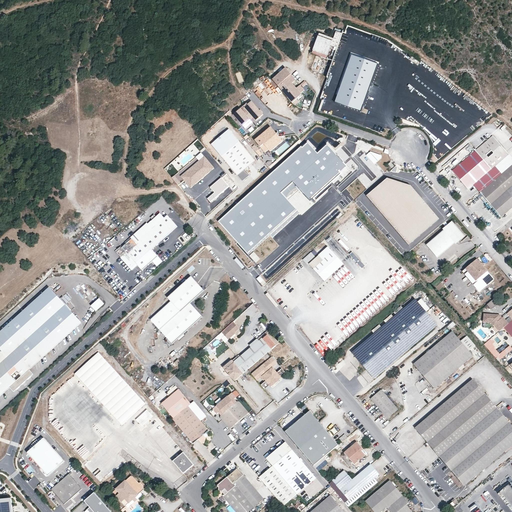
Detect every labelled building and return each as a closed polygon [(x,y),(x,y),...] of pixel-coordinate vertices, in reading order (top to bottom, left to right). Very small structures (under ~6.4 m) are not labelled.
[(338,49),(343,35),(336,33),(334,40),(331,47),(338,49)] [(333,43),(318,37),(313,51),(328,56),(330,49),(333,43)] [(360,111),(377,65),(352,56),(335,102),(360,111)] [(272,79),(292,102),(296,98),(301,94),(291,83),(286,78),(290,75),(290,74),(286,67),(272,79)] [(437,81),(430,88),(433,91),(440,84),(437,81)] [(447,107),(455,100),(441,84),(433,92),(447,107)] [(253,122),(250,118),(247,115),(250,112),(253,116),(256,119),(264,113),(252,100),(251,99),(245,104),(246,105),(245,106),(244,105),(233,115),(245,129),(253,122)] [(426,121),(429,114),(421,110),(417,116),(426,121)] [(254,139),(265,151),(270,147),(271,149),(282,140),(270,126),(254,139)] [(244,168),(254,159),(230,130),(212,145),(242,180),(249,174),(244,168)] [(496,145),(499,142),(491,133),(452,169),(459,178),(496,145)] [(424,144),(427,142),(421,134),(418,136),(424,144)] [(218,221),(248,254),(297,210),(281,192),(293,181),(309,200),(347,166),(327,144),(317,153),(306,142),(218,221)] [(467,187),(472,184),(488,169),(491,173),(494,171),(491,167),(507,152),(499,142),(496,145),(459,178),(467,187)] [(472,184),(479,192),(511,163),(511,157),(507,152),(491,167),(494,171),(491,173),(488,169),(472,184)] [(187,174),(183,178),(191,188),(214,168),(206,158),(201,162),(199,160),(185,171),(187,174)] [(511,205),(511,163),(479,192),(500,216),(511,205)] [(231,188),(223,178),(211,188),(216,194),(209,200),(212,204),(231,188)] [(409,184),(387,178),(368,194),(410,242),(438,218),(409,184)] [(178,227),(168,215),(164,218),(160,213),(156,217),(154,214),(151,218),(153,220),(152,221),(151,221),(148,224),(147,223),(131,238),(132,239),(116,252),(132,270),(138,265),(142,271),(158,257),(152,250),(178,227)] [(465,237),(453,223),(445,230),(446,231),(428,246),(438,257),(456,243),(457,244),(465,237)] [(336,250),(331,244),(309,263),(324,280),(349,258),(345,253),(339,258),(334,252),(336,250)] [(361,267),(364,265),(352,251),(350,253),(361,267)] [(488,271),(477,259),(462,271),(473,284),(488,271)] [(400,289),(412,278),(401,266),(389,278),(400,289)] [(494,279),(488,271),(473,284),(479,291),(494,279)] [(204,291),(192,277),(168,298),(171,302),(151,320),(173,344),(203,317),(190,303),(204,291)] [(385,281),(363,301),(373,312),(387,299),(395,292),(385,281)] [(0,394),(9,386),(14,391),(22,384),(21,383),(24,380),(25,381),(33,374),(29,369),(81,322),(50,287),(0,331),(0,394)] [(96,311),(104,303),(99,298),(91,306),(96,311)] [(499,303),(495,298),(487,305),(491,310),(499,303)] [(416,299),(352,352),(374,378),(437,326),(426,312),(430,309),(422,299),(418,302),(416,299)] [(440,309),(435,305),(428,312),(432,316),(440,309)] [(322,356),(370,318),(360,306),(312,343),(322,356)] [(506,321),(503,317),(502,318),(500,315),(484,314),(483,322),(491,323),(494,326),(494,325),(500,331),(504,327),(505,326),(511,320),(511,309),(507,313),(510,317),(506,321)] [(235,333),(239,328),(233,322),(219,335),(221,338),(225,336),(228,340),(236,333),(235,333)] [(235,381),(279,343),(268,330),(258,339),(260,342),(252,348),(234,363),(232,361),(224,368),(235,381)] [(471,354),(451,331),(413,363),(434,387),(471,354)] [(491,344),(495,341),(492,337),(484,344),(498,361),(505,355),(502,351),(499,353),(491,344)] [(252,348),(260,342),(258,339),(250,346),(252,348)] [(213,353),(207,346),(202,350),(208,357),(213,353)] [(470,350),(476,359),(481,356),(475,346),(470,350)] [(144,403),(97,351),(74,372),(121,424),(144,403)] [(272,357),(252,373),(258,380),(261,377),(273,367),(277,363),(272,357)] [(273,367),(261,377),(264,380),(265,379),(266,380),(269,384),(271,387),(282,378),(280,376),(277,372),(273,367)] [(261,384),(265,388),(269,384),(266,380),(261,384)] [(497,409),(471,380),(416,429),(439,457),(497,409)] [(160,405),(173,419),(189,404),(174,386),(164,394),(168,398),(160,405)] [(383,391),(373,399),(389,419),(399,410),(383,391)] [(230,429),(249,413),(241,403),(240,402),(238,402),(237,402),(234,399),(236,397),(232,392),(223,400),(213,409),(217,413),(219,412),(221,415),(221,416),(221,417),(221,418),(230,429)] [(188,406),(191,410),(200,421),(206,416),(193,402),(188,406)] [(187,406),(172,420),(193,444),(208,431),(200,421),(191,410),(188,406),(187,406)] [(511,445),(511,426),(497,409),(439,457),(464,486),(511,445)] [(336,445),(308,413),(288,431),(315,463),(336,445)] [(148,415),(136,426),(140,430),(146,425),(148,427),(152,423),(159,430),(164,425),(154,414),(150,417),(148,415)] [(48,476),(65,461),(44,438),(27,453),(48,476)] [(365,450),(358,442),(342,456),(351,466),(352,468),(367,455),(363,451),(365,450)] [(267,458),(275,468),(280,474),(273,480),(268,474),(261,480),(283,506),(316,479),(286,443),(267,458)] [(193,464),(183,451),(172,460),(183,472),(193,464)] [(379,474),(371,464),(352,480),(345,471),(333,481),(348,500),(379,474)] [(248,511),(264,499),(238,468),(216,487),(227,500),(236,511),(248,511)] [(268,474),(273,480),(280,474),(275,468),(268,474)] [(64,504),(82,489),(70,475),(72,473),(71,472),(51,489),(64,504)] [(125,505),(132,500),(135,497),(137,499),(143,495),(141,492),(147,487),(139,479),(137,481),(131,475),(113,491),(125,505)] [(366,504),(372,511),(381,511),(386,508),(389,511),(411,511),(406,506),(408,504),(394,487),(390,483),(366,504)] [(216,487),(212,490),(222,504),(227,500),(216,487)] [(111,511),(95,492),(85,501),(90,507),(86,510),(88,511),(111,511)] [(457,495),(451,500),(455,505),(461,500),(457,495)] [(343,511),(331,497),(314,511),(312,511),(343,511)] [(0,511),(12,511),(12,499),(0,500),(0,511)]
